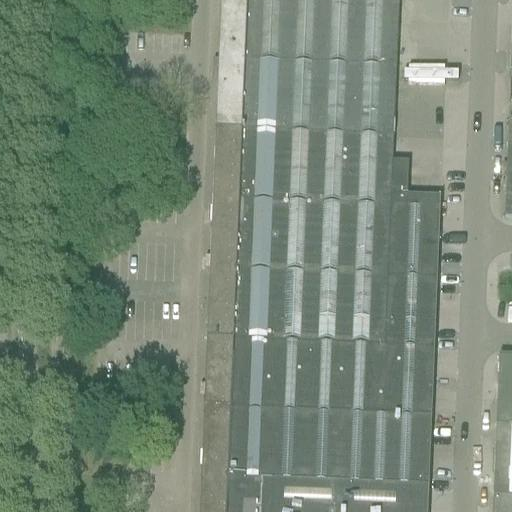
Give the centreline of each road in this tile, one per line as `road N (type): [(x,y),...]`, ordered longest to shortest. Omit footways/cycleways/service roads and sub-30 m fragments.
road 1 (secondary): [(30,511),(1,0)]
road 2 (unclassified): [(473,239),(485,0)]
road 3 (unclassified): [(461,511),(468,337)]
